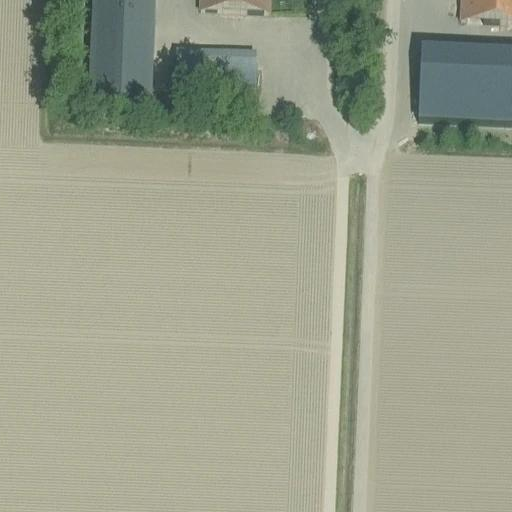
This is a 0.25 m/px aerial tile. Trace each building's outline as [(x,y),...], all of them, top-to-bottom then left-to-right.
[(91,0),(87,111),(150,114),(154,0),(91,0)] [(269,18),(269,0),(199,0),(199,15),(269,18)] [(511,0),(461,0),(460,25),(511,27),(511,0)] [(511,132),(511,59),(422,56),(419,129),(511,132)] [(255,90),(256,60),(175,57),(174,87),(255,90)]
